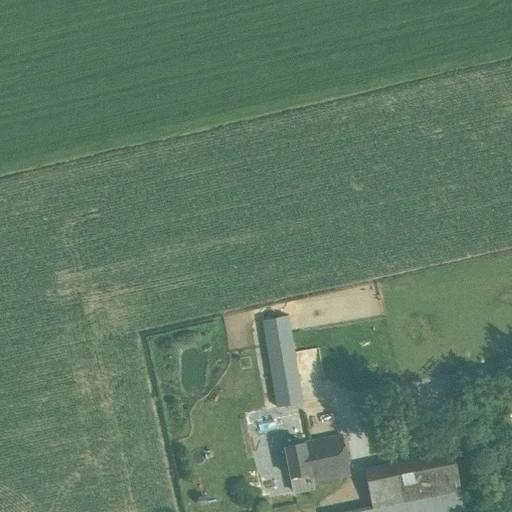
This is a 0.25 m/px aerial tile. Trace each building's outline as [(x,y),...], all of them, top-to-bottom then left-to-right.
[(287,317),(243,324),(258,411),(301,404),(287,317)] [(511,394),(503,397),(507,417),(505,418),(508,431),(511,429),(511,394)] [(268,420),(253,423),(256,439),(271,436),(268,420)] [(341,436),(284,448),(293,493),(312,489),(311,483),(348,475),(341,436)] [(373,506),(348,511),(449,511),(464,509),(451,451),(365,470),(373,506)]
